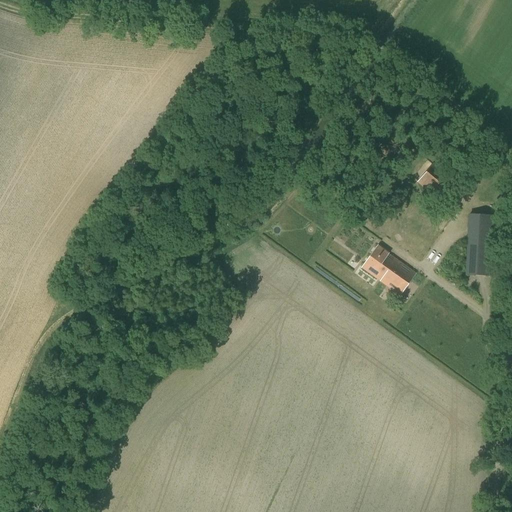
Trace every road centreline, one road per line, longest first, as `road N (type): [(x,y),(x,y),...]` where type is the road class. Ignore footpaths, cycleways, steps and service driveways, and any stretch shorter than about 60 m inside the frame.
road 1 (track): [(511,155),(361,39),(0,3)]
road 2 (unclassified): [(494,511),(505,329)]
